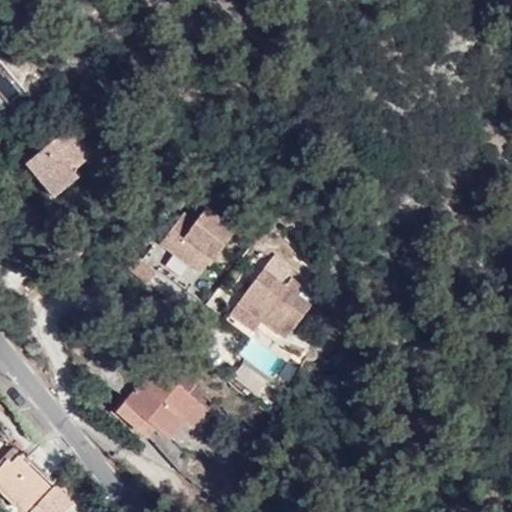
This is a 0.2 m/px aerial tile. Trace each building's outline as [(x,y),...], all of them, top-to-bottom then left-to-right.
[(3,68),(0,70),(0,91),(6,100),(19,92),(3,68)] [(68,128),(26,162),(55,196),(80,176),(74,170),(92,155),(68,128)] [(200,258),(209,264),(211,267),(237,232),(208,210),(197,225),(185,216),(163,245),(193,267),(200,258)] [(63,228),(51,241),(72,262),(85,249),(63,228)] [(135,256),(127,267),(150,285),(159,273),(135,256)] [(202,274),(209,264),(200,258),(193,267),(202,274)] [(238,305),(262,323),(286,341),(311,307),(264,272),(238,305)] [(255,334),(262,323),(238,305),(230,316),(255,334)] [(157,427),(172,439),(176,434),(187,421),(192,426),(193,427),(209,409),(197,400),(188,393),(168,376),(156,366),(127,401),(157,427)] [(176,366),(168,376),(188,393),(195,386),(196,384),(176,366)] [(195,386),(188,393),(197,400),(203,392),(195,386)] [(118,412),(149,437),(157,427),(127,401),(118,412)] [(187,421),(176,434),(181,439),(192,426),(187,421)] [(157,427),(149,437),(181,473),(186,451),(172,439),(157,427)] [(51,479),(23,452),(12,462),(8,460),(0,467),(0,488),(23,511),(51,479)] [(62,511),(78,498),(62,480),(31,510),(33,511),(62,511)]
